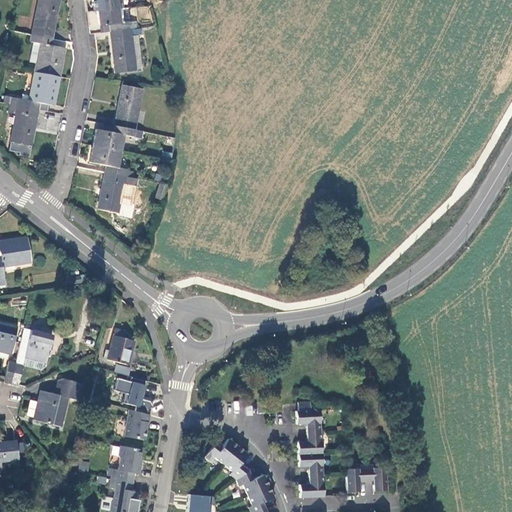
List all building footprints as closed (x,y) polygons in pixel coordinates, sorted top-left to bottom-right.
[(38,0),(31,35),(53,39),(60,0),(38,0)] [(94,0),(96,12),(118,9),(117,0),(94,0)] [(138,8),(139,19),(149,18),(148,7),(138,8)] [(127,8),(118,9),(120,24),(130,23),(127,8)] [(120,24),(118,9),(96,12),(98,26),(109,25),(110,32),(131,29),(130,23),(120,24)] [(109,25),(98,26),(99,33),(110,32),(109,25)] [(141,35),(140,28),(131,29),(110,32),(115,74),(136,72),(136,70),(132,36),(138,35),(141,35)] [(34,72),(60,77),(66,49),(51,46),(53,39),(31,35),(30,42),(33,43),(40,44),(38,57),(34,72)] [(142,70),(138,35),(132,36),(136,70),(142,70)] [(31,56),(38,57),(40,44),(33,43),(31,56)] [(4,97),(3,103),(9,104),(38,110),(40,104),(47,105),(54,107),(60,77),(34,72),(29,101),(4,97)] [(122,86),(114,126),(135,130),(143,90),(122,86)] [(29,156),(38,110),(9,104),(7,113),(15,115),(8,151),(29,156)] [(113,126),(106,125),(104,132),(112,134),(114,126),(113,126)] [(96,130),(93,146),(120,152),(123,136),(141,140),(143,132),(135,130),(114,126),(112,134),(104,132),(96,130)] [(174,146),(175,140),(165,136),(164,144),(174,146)] [(106,166),(105,172),(131,178),(132,171),(117,168),(120,152),(93,146),(90,162),(106,166)] [(160,160),(172,162),(173,155),(162,154),(160,160)] [(135,188),(137,179),(131,178),(105,172),(101,189),(101,195),(98,210),(118,214),(124,185),(135,188)] [(161,200),(166,188),(166,186),(157,184),(153,197),(161,200)] [(0,256),(0,286),(6,286),(3,267),(31,263),(27,238),(0,241),(0,252),(0,256)] [(81,290),(70,290),(70,298),(81,298),(81,290)] [(0,352),(10,355),(17,327),(0,323),(0,352)] [(16,363),(23,365),(41,370),(45,367),(46,363),(24,358),(31,330),(23,329),(16,363)] [(108,351),(106,360),(128,366),(135,343),(123,339),(125,332),(115,329),(108,351)] [(24,358),(46,363),(47,356),(50,357),(51,354),(48,353),(49,350),(51,343),(52,336),(31,330),(24,358)] [(98,361),(96,368),(98,369),(105,371),(128,377),(130,370),(116,366),(116,367),(103,364),(103,363),(98,361)] [(4,381),(11,383),(16,363),(8,362),(4,381)] [(16,363),(11,383),(18,385),(23,365),(16,363)] [(100,390),(105,371),(98,369),(93,387),(100,390)] [(105,375),(101,390),(137,399),(139,389),(116,384),(117,379),(105,375)] [(55,394),(40,391),(33,420),(60,427),(67,398),(77,400),(81,383),(61,378),(58,380),(55,394)] [(323,498),(320,412),(310,412),(309,404),(298,404),(299,412),(296,412),(296,425),(306,425),(307,443),(297,444),(298,467),(308,467),(309,486),(299,486),(299,499),(323,498)] [(146,423),(147,414),(126,409),(122,436),(142,440),(145,423),(146,423)] [(266,511),(262,502),(274,496),(264,474),(252,479),(248,471),(240,464),(248,454),(229,439),(221,449),(216,444),(204,458),(210,463),(215,458),(232,472),(230,475),(236,480),(239,487),(242,485),(251,506),(247,508),(249,511),(266,511)] [(0,462),(18,461),(16,441),(0,442),(0,470),(1,470),(0,462)] [(111,469),(109,479),(131,482),(132,474),(138,474),(139,465),(138,464),(140,450),(118,446),(117,456),(118,458),(116,470),(111,469)] [(88,472),(89,462),(80,461),(79,471),(88,472)] [(386,492),(385,469),(373,469),(373,466),(358,466),(358,470),(346,470),(347,494),(359,494),(359,484),(374,483),(374,493),(386,492)] [(98,476),(97,483),(107,485),(108,478),(98,476)] [(107,511),(135,511),(137,504),(134,500),(135,492),(130,491),(131,482),(109,479),(108,488),(113,489),(111,501),(109,502),(107,511)] [(187,494),(185,511),(208,511),(209,505),(214,505),(213,497),(187,494)]
